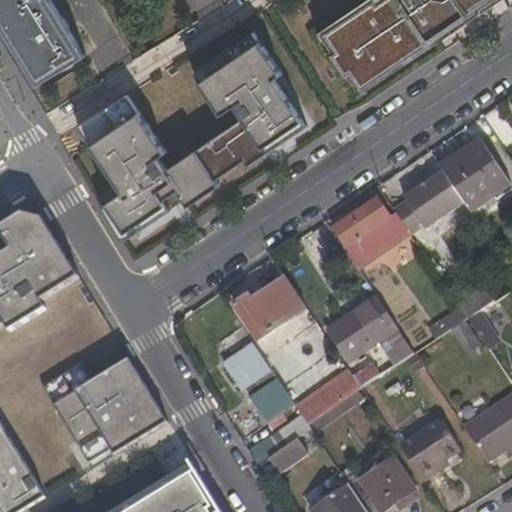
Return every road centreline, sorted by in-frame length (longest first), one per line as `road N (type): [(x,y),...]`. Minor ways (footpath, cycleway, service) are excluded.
road 1 (residential): [(511,48),(134,309)]
road 2 (residential): [(134,309),(257,511)]
road 3 (residential): [(36,158),(134,309)]
